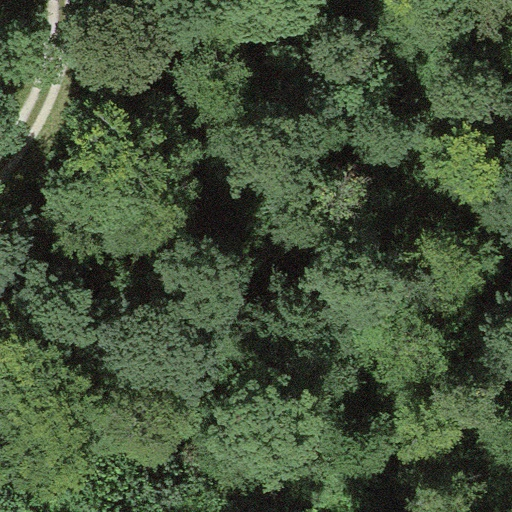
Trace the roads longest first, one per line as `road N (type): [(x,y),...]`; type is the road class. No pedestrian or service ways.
road 1 (track): [(0,156),(44,92),(68,0)]
road 2 (track): [(0,417),(86,511)]
